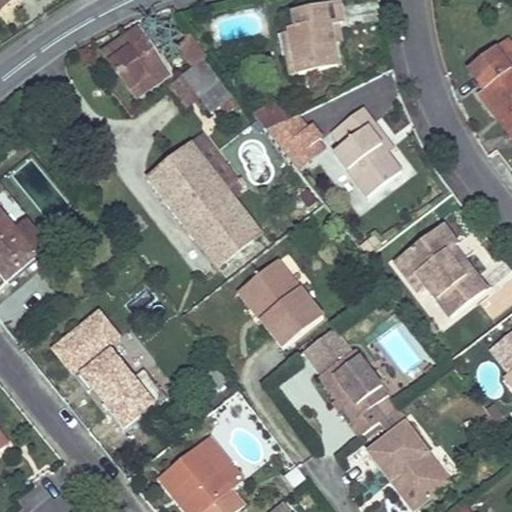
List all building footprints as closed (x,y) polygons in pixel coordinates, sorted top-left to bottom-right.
[(0,0),(0,9),(1,10),(13,0),(0,0)] [(297,32),(290,34),(299,76),(338,67),(330,27),(342,24),(339,7),(294,17),(297,32)] [(138,31),(104,55),(118,72),(116,73),(137,99),(168,76),(138,31)] [(290,34),(283,35),(292,77),(299,76),(290,34)] [(178,48),(194,69),(203,62),(207,59),(190,37),(178,48)] [(511,47),(507,41),(495,50),(511,71),(511,70),(511,47)] [(495,50),(469,71),(484,92),(479,96),(495,118),(499,115),(511,131),(511,132),(508,135),(511,140),(511,70),(511,71),(495,50)] [(199,100),(220,84),(203,62),(194,69),(182,78),(199,100)] [(217,126),(237,107),(231,100),(211,119),(217,126)] [(266,133),(287,123),(278,105),(253,118),(266,133)] [(363,111),(331,135),(339,145),(348,139),(350,143),(334,156),(367,200),(401,174),(386,155),(368,131),(374,126),(363,111)] [(511,131),(499,115),(495,118),(508,135),(511,132),(511,131)] [(374,126),(368,131),(386,155),(393,150),(374,126)] [(69,133),(63,138),(67,145),(74,140),(69,133)] [(189,147),(146,181),(183,228),(186,226),(219,269),(259,237),(189,147)] [(0,216),(0,273),(7,282),(35,259),(37,263),(49,253),(26,225),(15,235),(0,216)] [(442,228),(403,258),(427,289),(451,319),(486,293),(459,258),(453,262),(447,255),(452,250),(456,246),(442,228)] [(459,258),(452,250),(447,255),(453,262),(459,258)] [(419,295),(427,289),(403,258),(395,264),(419,295)] [(277,262),(244,290),(267,317),(260,322),(283,351),(323,319),(277,262)] [(244,290),(238,295),(260,322),(267,317),(244,290)] [(314,366),(342,344),(333,332),(305,354),(314,366)] [(322,377),(320,379),(353,423),(349,426),(359,440),(379,424),(385,420),(375,407),(388,398),(354,353),(351,356),(342,344),(314,366),(322,377)] [(111,354),(83,377),(124,428),(152,406),(155,410),(167,400),(145,372),(133,381),(111,354)] [(215,364),(205,372),(220,391),(230,383),(215,364)] [(385,420),(379,424),(386,432),(404,419),(397,410),(385,420)] [(511,430),(504,420),(497,425),(507,436),(511,431),(511,430)] [(405,425),(368,454),(411,511),(415,511),(451,485),(405,425)] [(212,441),(166,477),(195,511),(237,511),(243,507),(231,491),(244,481),(212,441)] [(160,481),(184,511),(195,511),(166,477),(160,481)]
